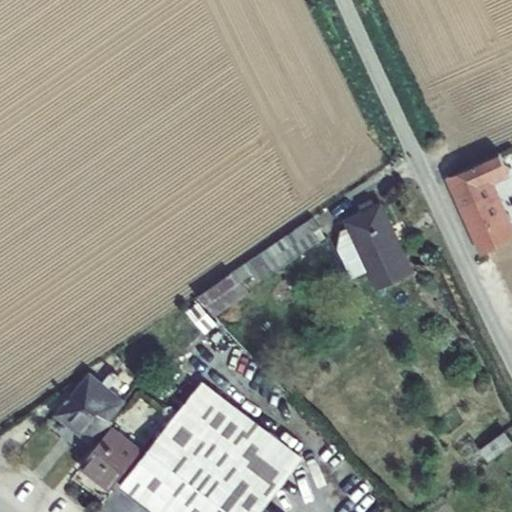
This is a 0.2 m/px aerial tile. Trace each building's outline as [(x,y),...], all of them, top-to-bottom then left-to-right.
[(511,174),(511,172),(502,150),(447,175),(482,254),(511,238),(511,216),(497,181),(511,174)] [(363,210),(376,203),(373,197),(359,203),(363,210)] [(369,270),(378,289),(417,271),(384,199),(363,210),(345,218),(348,226),(369,270)] [(314,215),(199,295),(216,315),(250,291),(242,279),(253,273),(259,281),(326,236),(314,215)] [(369,270),(348,226),(343,228),(340,246),(353,277),(369,270)] [(218,323),(199,301),(188,311),(206,333),(218,323)] [(113,369),(103,380),(111,387),(120,375),(113,369)] [(55,413),(95,446),(113,423),(115,420),(113,419),(126,400),(111,387),(103,380),(91,370),(55,413)] [(278,511),(268,504),(305,456),(204,379),(122,484),(158,511),(278,511)] [(80,467),(111,490),(144,448),(113,423),(95,446),(80,467)] [(490,460),(511,442),(511,437),(506,429),(481,448),(490,460)]
